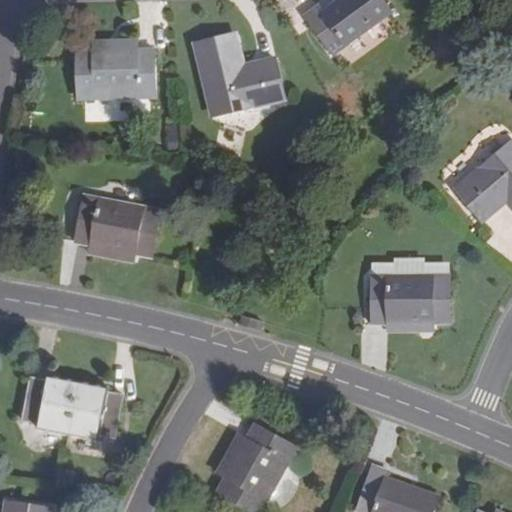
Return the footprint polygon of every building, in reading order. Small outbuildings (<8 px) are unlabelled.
[(320,6),(306,17),(334,55),(394,13),(384,0),(341,0),(324,12),(320,6)] [(245,66),(237,36),(197,45),(213,116),(255,106),(256,107),(287,100),(277,59),(245,66)] [(93,41),(94,53),(140,52),(140,40),(93,41)] [(157,98),(155,52),(140,52),(94,53),(79,53),(81,100),(157,98)] [(509,202),(511,206),(511,142),(503,133),(475,157),(472,153),(456,165),(468,180),(456,190),(485,224),(509,202)] [(77,242),(90,245),(138,256),(153,258),(162,212),(86,197),(77,242)] [(136,266),(138,256),(90,245),(88,256),(136,266)] [(373,277),(373,325),(386,325),(436,324),(453,324),(452,277),(373,277)] [(259,335),(261,328),(242,323),(240,330),(259,335)] [(436,334),(436,324),(386,325),(386,335),(436,334)] [(71,434),(81,384),(50,378),(49,382),(32,379),(25,421),(40,423),(39,427),(71,434)] [(108,394),(108,390),(81,384),(71,434),(99,439),(100,435),(117,438),(125,397),(108,394)] [(262,511),(298,448),(257,425),(249,438),(226,478),(219,492),(254,511),(262,511)] [(216,472),(226,478),(249,438),(240,432),(216,472)] [(390,471),(374,465),(358,511),(435,511),(440,497),(387,479),(390,471)] [(5,511),(53,511),(54,510),(7,502),(5,511)]
